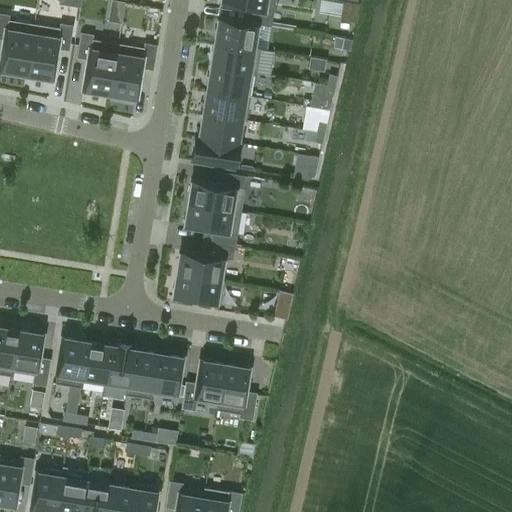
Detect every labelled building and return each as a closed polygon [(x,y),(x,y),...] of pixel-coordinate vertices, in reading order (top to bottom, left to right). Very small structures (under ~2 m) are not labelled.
[(272,19),(274,0),(220,0),(220,4),(248,9),(247,15),(272,19)] [(0,62),(0,69),(25,74),(33,23),(8,19),(8,14),(0,12),(0,38),(4,39),(0,62)] [(218,17),(214,40),(252,47),(256,23),(270,25),(272,19),(247,15),(246,21),(218,17)] [(59,27),(33,23),(25,74),(51,78),(56,48),(68,50),(72,25),(59,23),(59,27)] [(83,89),(109,93),(117,43),(92,39),(92,34),(80,32),(76,57),(88,59),(83,89)] [(351,39),(343,37),(341,48),(349,49),(351,39)] [(214,40),(210,64),(253,71),(253,72),(255,73),(260,48),(252,47),(214,40)] [(140,67),(152,69),(156,44),(143,42),(143,47),(117,43),(109,93),(135,97),(140,67)] [(253,71),(210,64),(206,88),(249,95),(253,72),(253,71)] [(328,74),(326,84),(334,86),(336,75),(328,74)] [(334,86),(326,84),(324,94),(332,96),(334,86)] [(249,95),(206,88),(202,112),(241,118),(241,119),(245,120),(249,95)] [(241,118),(202,112),(198,135),(198,136),(237,142),(237,141),(241,119),(241,118)] [(318,121),(315,131),(323,133),(326,123),(318,121)] [(313,141),(321,143),(323,133),(315,131),(313,141)] [(237,142),(198,136),(198,135),(196,135),(192,160),(237,167),(241,142),(237,141),(237,142)] [(310,155),(307,165),(315,167),(318,156),(310,155)] [(240,210),(246,175),(221,171),(219,183),(191,179),(187,202),(240,210)] [(187,202),(183,225),(211,230),(209,242),(234,246),(240,210),(187,202)] [(207,254),(179,250),(176,273),(218,280),(218,279),(222,257),(232,259),(234,246),(209,242),(207,254)] [(218,280),(176,273),(172,296),(219,304),(223,280),(218,279),(218,280)] [(278,290),(273,314),(285,317),(291,293),(278,290)] [(18,329),(0,326),(0,373),(11,375),(12,370),(11,370),(18,329)] [(37,357),(41,333),(18,329),(11,370),(12,370),(34,374),(33,382),(45,384),(49,359),(37,357)] [(87,341),(62,337),(55,382),(80,386),(82,377),(81,377),(87,341)] [(110,345),(87,341),(81,377),(82,377),(104,381),(110,345)] [(126,389),(133,348),(131,348),(131,346),(113,343),(113,345),(110,345),(104,381),(103,385),(125,389),(126,389)] [(157,352),(133,348),(126,389),(125,389),(124,394),(150,398),(151,393),(150,393),(157,352)] [(181,356),(157,352),(150,393),(151,393),(175,397),(181,356)] [(224,363),(201,360),(197,383),(185,381),(181,407),(193,409),(195,400),(216,404),(217,404),(224,363)] [(244,391),(248,367),(224,363),(217,404),(216,404),(216,409),(239,412),(239,416),(251,418),(256,393),(244,391)] [(74,421),(75,413),(63,411),(62,419),(74,421)] [(87,415),(75,413),(74,421),(85,423),(87,415)] [(121,421),(109,419),(108,427),(120,429),(121,421)] [(55,433),(67,435),(69,427),(57,425),(55,433)] [(79,437),(81,429),(69,427),(67,435),(79,437)] [(142,439),(144,431),(132,429),(130,437),(142,439)] [(156,433),(144,431),(142,439),(154,441),(156,433)] [(104,438),(92,437),(90,445),(102,446),(104,438)] [(124,450),(136,452),(138,444),(126,442),(124,450)] [(150,446),(138,444),(136,452),(148,454),(150,446)] [(20,461),(0,457),(0,502),(13,504),(17,481),(29,483),(33,458),(20,456),(20,461)] [(62,471),(55,511),(58,511),(79,511),(85,479),(86,479),(87,470),(61,466),(61,470),(62,471)] [(30,507),(55,511),(62,471),(61,470),(37,467),(30,507)] [(102,511),(107,483),(86,479),(85,479),(79,511),(102,511)] [(175,511),(199,511),(203,491),(202,491),(180,487),(181,483),(169,481),(165,506),(177,508),(175,511)] [(131,482),(130,487),(131,487),(126,511),(151,511),(156,486),(131,482)] [(107,483),(102,511),(126,511),(131,487),(130,487),(107,483)] [(203,486),(202,491),(203,491),(199,511),(236,511),(240,492),(203,486)]
